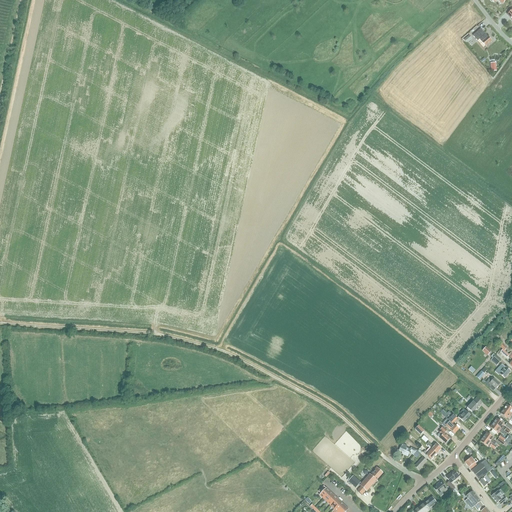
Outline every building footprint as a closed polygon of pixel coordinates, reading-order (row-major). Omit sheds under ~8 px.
[(481,29),(473,36),(477,41),(479,39),(482,43),(486,47),(492,42),(485,34),(481,29)] [(485,348),(482,352),(488,356),(491,352),(485,348)] [(509,355),(503,349),(500,352),(507,358),(509,355)] [(501,361),(495,356),(493,354),(491,357),(499,364),(501,361)] [(505,367),(502,364),(495,372),(499,375),(500,374),(504,378),(511,372),(506,367),(505,367)] [(491,381),(489,379),(486,382),(484,384),(489,388),(492,385),(495,388),(500,384),(493,378),(491,381)] [(476,398),(467,408),(473,413),(482,403),(476,398)] [(470,416),(463,409),(460,413),(461,414),(458,417),(464,422),(470,416)] [(511,416),(504,410),(500,414),(507,419),(508,417),(510,418),(511,416)] [(447,419),(442,424),(443,424),(446,427),(446,426),(454,434),(459,430),(452,424),(455,421),(450,417),(447,414),(444,417),(447,419)] [(497,419),(494,424),(505,432),(508,434),(510,432),(506,429),(501,426),(503,424),(497,419)] [(440,433),(437,436),(439,438),(445,444),(450,439),(444,433),(447,430),(445,428),(446,427),(443,424),(441,425),(443,427),(440,430),(442,431),(440,433)] [(505,432),(494,424),(490,428),(497,433),(499,434),(500,433),(503,435),(505,432)] [(421,435),(424,431),(418,425),(415,429),(421,435)] [(487,433),(484,438),(496,447),(498,445),(496,443),(492,440),(493,438),(487,433)] [(496,447),(484,438),(480,442),(487,447),(488,444),(490,446),(493,447),(492,448),(495,449),(496,447)] [(431,449),(432,449),(437,453),(441,449),(435,444),(433,447),(428,442),(426,444),(431,449)] [(411,454),(414,455),(417,452),(417,451),(411,448),(410,450),(406,447),(407,446),(402,444),(399,451),(402,453),(402,454),(407,457),(410,452),(411,452),(411,454)] [(431,460),(437,453),(432,449),(428,453),(426,450),(423,453),(431,460)] [(422,458),(414,466),(419,471),(422,468),(421,467),(426,461),(422,458)] [(471,458),(465,463),(471,471),(477,466),(474,462),(471,458)] [(485,461),(471,471),(479,481),(492,470),(490,468),(485,461)] [(358,488),(359,489),(357,491),(361,495),(365,490),(367,492),(383,473),(377,468),(370,475),(360,486),(358,488)] [(450,481),(447,483),(453,490),(455,488),(451,483),(459,477),(454,471),(449,475),(446,477),(450,481)] [(486,476),(479,482),(484,488),(491,482),(486,476)] [(350,479),(348,482),(356,488),(360,484),(355,479),(353,482),(350,479)] [(438,494),(444,490),(445,492),(448,490),(441,481),(438,483),(439,484),(434,488),(438,494)] [(319,496),(324,499),(330,492),(326,488),(326,489),(324,487),(319,492),(321,494),(319,496)] [(503,498),(502,496),(504,494),(501,490),(498,492),(498,491),(491,497),(497,503),(498,502),(500,504),(506,500),(505,497),(503,498)] [(483,505),(472,491),(466,497),(468,499),(465,501),(467,504),(470,502),(477,510),(483,505)] [(327,503),(333,496),(332,496),(333,495),(330,492),(324,499),(327,503)] [(330,506),(337,499),(335,496),(334,497),(333,496),(327,503),(330,506)] [(436,503),(432,498),(414,511),(427,511),(430,510),(429,509),(436,503)] [(334,509),(340,503),(339,502),(340,501),(337,499),(330,506),(334,509)] [(336,511),(338,511),(344,505),(342,503),(341,504),(340,503),(334,509),(336,511)]
